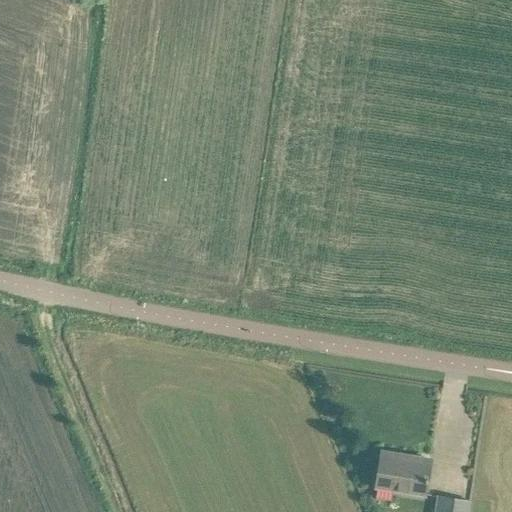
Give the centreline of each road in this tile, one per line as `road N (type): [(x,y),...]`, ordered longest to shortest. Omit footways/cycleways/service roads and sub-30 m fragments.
road 1 (unclassified): [(511,372),(0,280)]
road 2 (track): [(123,511),(35,289)]
